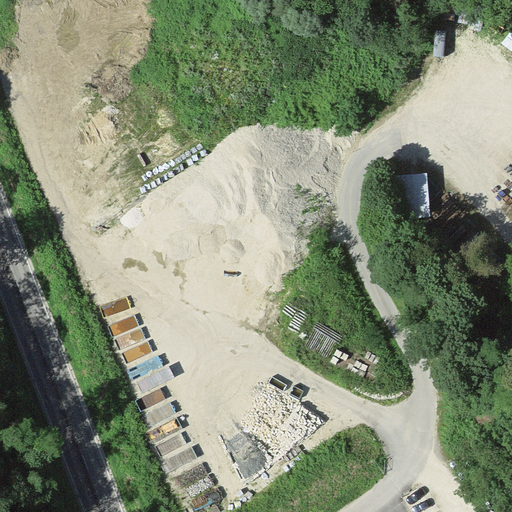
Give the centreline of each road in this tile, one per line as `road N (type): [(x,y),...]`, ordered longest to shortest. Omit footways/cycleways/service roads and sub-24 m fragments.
road 1 (unknown): [(369,279),(197,253),(115,214),(77,173),(8,60)]
road 2 (unknown): [(369,279),(337,224),(335,195),(356,147),(378,128),(422,115),(453,128),(511,197)]
road 3 (primary): [(99,511),(0,239)]
road 4 (unknown): [(427,455),(411,374),(369,279)]
